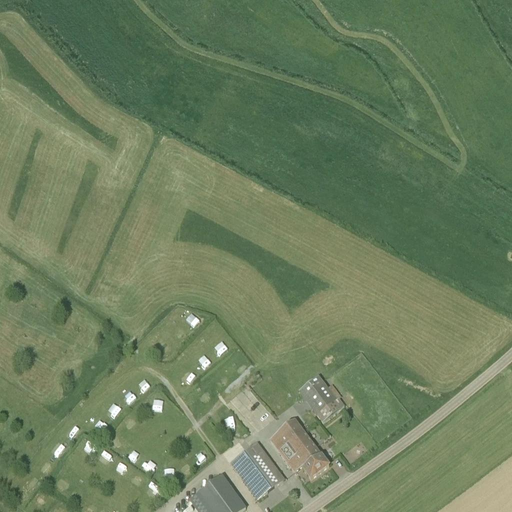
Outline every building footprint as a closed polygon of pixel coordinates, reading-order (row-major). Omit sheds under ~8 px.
[(221,356),(229,350),(223,343),(216,349),(221,356)] [(226,376),(219,381),(224,389),(231,384),(226,376)] [(323,424),(344,408),(338,401),(337,402),(331,395),(319,378),(299,393),(323,424)] [(207,390),(200,397),(206,404),(214,398),(207,390)] [(129,404),(138,400),(134,392),(125,396),(129,404)] [(337,402),(338,401),(341,399),(336,392),(331,395),(337,402)] [(153,411),(163,413),(165,403),(154,402),(153,411)] [(311,482),(329,468),(295,423),(270,442),(295,475),(302,469),(304,470),(303,471),(311,482)] [(124,436),(111,439),(113,447),(126,444),(124,436)] [(325,442),(318,448),(322,453),(329,447),(325,442)] [(361,443),(348,455),(353,461),(366,449),(361,443)] [(257,445),(231,465),(258,502),(285,482),(257,445)] [(107,453),(101,459),(107,465),(113,458),(107,453)] [(48,461),(42,469),(48,474),(55,467),(48,461)] [(114,475),(121,480),(127,472),(119,467),(114,475)] [(136,474),(131,482),(139,487),(144,479),(136,474)] [(177,475),(167,476),(167,486),(177,486),(177,475)] [(245,511),(247,511),(223,478),(197,497),(208,511),(245,511)] [(25,505),(30,497),(22,492),(17,499),(25,505)]
